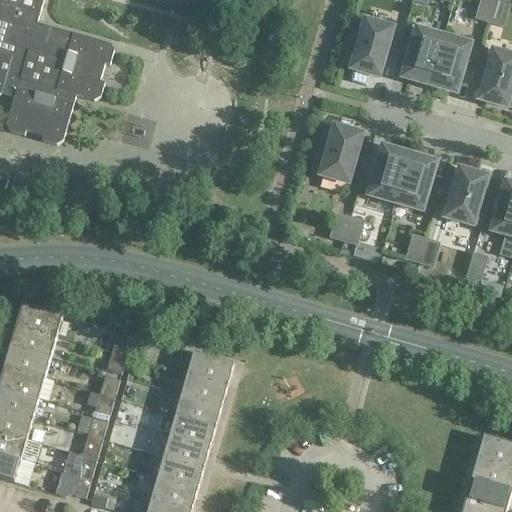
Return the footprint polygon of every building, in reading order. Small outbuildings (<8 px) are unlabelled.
[(0,0),(0,96),(1,96),(14,100),(6,127),(10,134),(24,138),(26,133),(43,138),(42,143),(56,147),(63,143),(76,98),(94,103),(101,99),(105,85),(100,83),(105,66),(110,67),(114,53),(110,46),(37,25),(44,0),(0,0)] [(496,0),(494,0),(481,0),(475,22),(488,25),(496,0)] [(509,4),(496,0),(488,25),(502,29),(509,4)] [(388,48),(388,49),(393,30),(365,22),(365,24),(354,21),(341,67),(351,69),(351,71),(356,73),(353,83),(365,86),(368,76),(373,78),(378,60),(384,62),(388,48)] [(408,81),(429,88),(443,39),(417,31),(411,49),(412,49),(408,62),(413,64),(408,81)] [(470,46),(443,39),(429,88),(451,94),(456,76),(461,78),(465,65),(470,46)] [(507,108),(511,109),(511,58),(493,53),(487,71),(488,71),(484,84),(489,86),(484,103),(506,110),(507,108)] [(353,167),(357,155),(351,153),(357,135),(352,134),(355,124),(342,120),(339,130),(334,129),(334,131),(324,128),(311,173),(321,176),(320,178),(348,186),(353,168),(353,167)] [(368,198),(395,206),(409,157),(388,151),(383,168),(378,167),(374,180),(368,198)] [(431,163),(409,157),(395,206),(422,213),(427,195),(431,182),(425,181),(431,163)] [(481,228),(494,183),(486,181),(486,179),(464,173),(459,190),(454,189),(450,202),(445,220),(472,228),(473,226),(481,228)] [(492,233),(511,239),(511,186),(507,204),(501,202),(497,215),(492,233)] [(337,214),(330,239),(343,243),(350,218),(337,214)] [(364,222),(350,218),(343,243),(357,247),(364,222)] [(413,236),(405,261),(419,265),(426,240),(413,236)] [(440,244),(426,240),(419,265),(433,269),(440,244)] [(474,254),(466,279),(480,283),(487,258),(474,254)] [(455,278),(453,285),(462,287),(464,281),(455,278)] [(467,281),(465,290),(474,293),(477,283),(467,281)] [(492,285),(488,297),(500,300),(503,288),(492,285)] [(23,305),(20,315),(17,326),(20,327),(20,328),(57,339),(63,317),(23,305)] [(20,327),(17,326),(11,347),(15,348),(14,349),(51,359),(57,339),(20,328),(20,327)] [(132,341),(117,337),(114,346),(129,350),(132,341)] [(129,350),(114,346),(112,354),(127,359),(129,350)] [(15,348),(11,347),(5,368),(9,369),(8,370),(45,380),(51,359),(14,349),(15,348)] [(127,359),(112,354),(109,363),(124,368),(127,359)] [(234,366),(194,355),(187,376),(224,387),(224,386),(228,387),(234,366)] [(124,368),(109,363),(107,372),(122,377),(124,368)] [(9,369),(5,368),(0,383),(0,388),(3,390),(2,391),(39,401),(45,380),(8,370),(9,369)] [(224,387),(187,376),(181,397),(218,408),(218,407),(222,408),(228,387),(224,386),(224,387)] [(105,378),(102,387),(117,391),(120,382),(105,378)] [(117,391),(102,387),(100,396),(115,400),(117,391)] [(3,390),(0,388),(0,412),(33,422),(39,401),(2,391),(3,390)] [(115,400),(100,396),(97,405),(112,409),(115,400)] [(218,408),(181,397),(175,418),(212,428),(212,427),(216,428),(222,408),(218,407),(218,408)] [(112,409),(97,405),(95,414),(110,418),(112,409)] [(0,434),(27,443),(33,422),(0,412),(0,434)] [(212,428),(175,418),(169,439),(206,449),(206,448),(210,449),(216,428),(212,427),(212,428)] [(93,420),(90,429),(105,433),(108,424),(93,420)] [(105,433),(90,429),(88,438),(103,442),(105,433)] [(0,457),(21,463),(27,443),(0,434),(0,457)] [(103,442),(88,438),(85,446),(100,451),(103,442)] [(511,446),(484,438),(481,448),(478,459),(482,460),(481,461),(511,470),(511,446)] [(206,449),(169,439),(163,459),(200,470),(200,469),(204,470),(210,449),(206,448),(206,449)] [(100,451),(85,446),(83,456),(98,460),(100,451)] [(0,480),(15,485),(21,463),(0,457),(0,480)] [(200,470),(163,459),(157,480),(194,491),(194,490),(198,491),(204,470),(200,469),(200,470)] [(482,460),(478,459),(472,480),(476,481),(475,482),(511,492),(511,470),(481,461),(482,460)] [(81,461),(78,470),(93,475),(96,465),(81,461)] [(67,467),(64,476),(76,479),(78,470),(67,467)] [(93,475),(78,470),(76,479),(91,483),(93,475)] [(64,476),(62,485),(73,488),(76,479),(64,476)] [(91,483),(76,479),(73,488),(88,492),(91,483)] [(194,491),(157,480),(152,501),(188,511),(192,511),(198,491),(194,490),(194,491)] [(476,481),(472,480),(466,501),(470,502),(469,503),(501,511),(506,511),(511,492),(475,482),(476,481)] [(88,492),(73,488),(71,497),(86,501),(88,492)] [(94,496),(91,507),(104,511),(107,500),(94,496)] [(188,511),(152,501),(148,511),(192,511),(188,511)] [(470,502),(466,501),(462,511),(501,511),(469,503),(470,502)]
